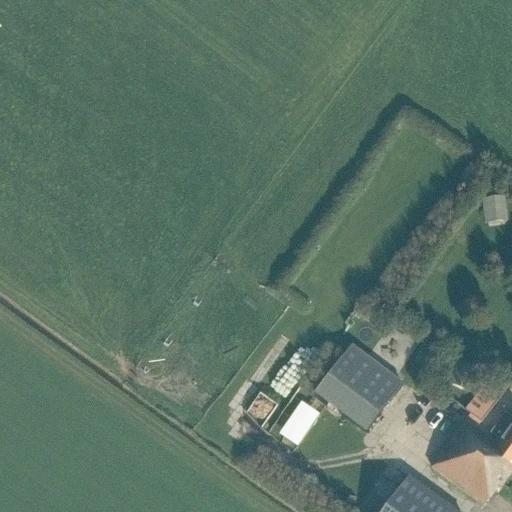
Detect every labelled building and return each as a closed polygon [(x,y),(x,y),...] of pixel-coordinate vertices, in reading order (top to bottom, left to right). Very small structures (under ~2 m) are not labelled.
[(305,343),(271,389),(287,401),(321,355),(305,343)] [(364,434),(400,386),(352,350),(316,398),(364,434)] [(465,472),(489,439),(478,431),(508,392),(492,379),(465,413),(471,417),(432,472),(484,510),(495,494),(465,472)] [(511,422),(505,417),(489,439),(465,472),(495,494),(498,497),(511,478),(511,422)] [(449,511),(409,482),(387,511),(449,511)]
